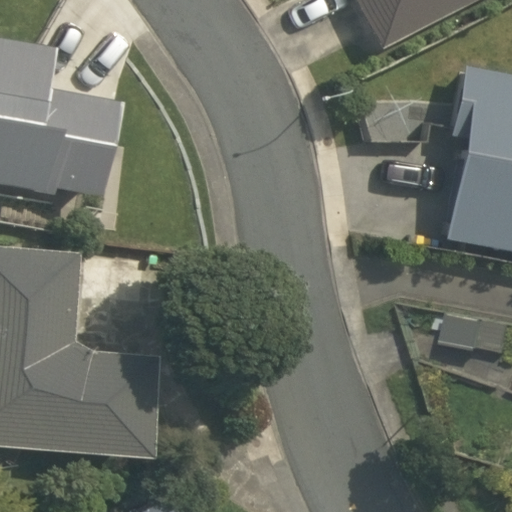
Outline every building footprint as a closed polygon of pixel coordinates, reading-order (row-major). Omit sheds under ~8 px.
[(344,0),(370,51),(471,0),(344,0)] [(0,191),(39,199),(40,193),(82,202),(100,109),(29,95),(38,52),(0,44),(0,191)] [(511,79),(453,68),(439,139),(453,141),(433,243),(511,257),(511,79)] [(0,247),(0,447),(126,459),(135,357),(73,352),(54,339),(62,253),(0,247)] [(510,328),(453,317),(447,347),(482,354),(483,350),(505,354),(510,328)] [(163,511),(156,498),(130,511),(163,511)]
